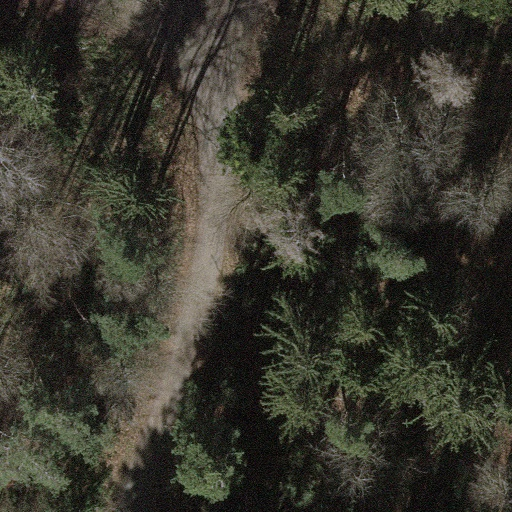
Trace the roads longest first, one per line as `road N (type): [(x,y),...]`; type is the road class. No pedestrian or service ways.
road 1 (track): [(125,511),(200,286),(196,43)]
road 2 (track): [(196,43),(83,0)]
